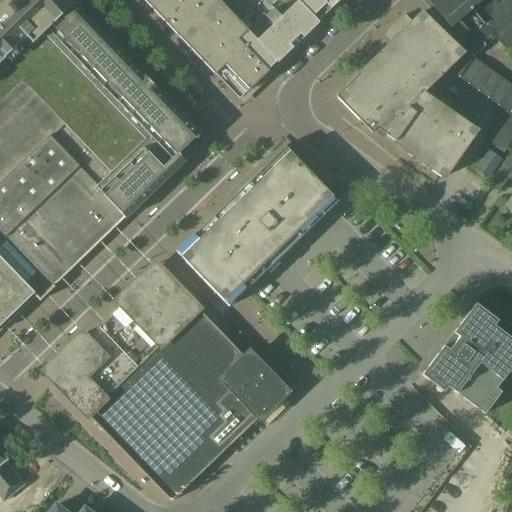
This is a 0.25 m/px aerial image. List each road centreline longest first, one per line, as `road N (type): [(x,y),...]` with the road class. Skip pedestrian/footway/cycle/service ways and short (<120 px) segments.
road 1 (residential): [(203,511),(468,244)]
road 2 (residential): [(468,244),(307,132),(293,104)]
road 3 (residential): [(251,138),(116,0)]
road 4 (residential): [(142,511),(0,402)]
